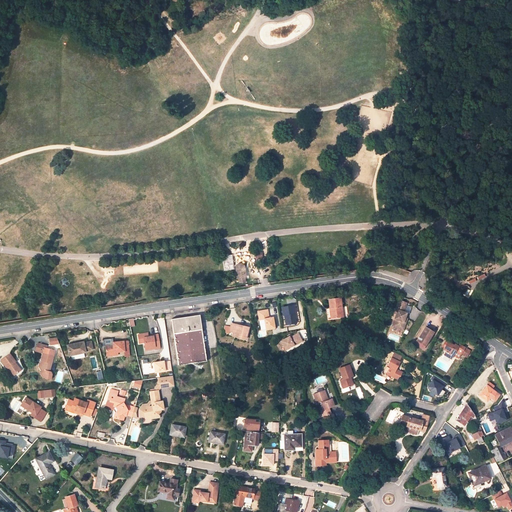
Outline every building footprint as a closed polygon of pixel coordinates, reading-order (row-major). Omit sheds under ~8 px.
[(232,255),(222,256),(224,271),(234,269),(232,255)] [(246,276),(245,268),(235,269),(236,278),(238,277),(238,282),(244,282),(244,277),(246,276)] [(340,298),(329,300),(330,308),(331,308),(333,318),(343,317),(340,298)] [(407,303),(399,300),(395,310),(397,311),(394,319),(395,320),(392,327),(403,331),(406,323),(404,322),(405,318),(407,313),(403,312),(407,303)] [(293,305),(282,307),(283,315),(285,315),(286,315),(288,325),(296,323),(293,305)] [(268,308),(257,311),(259,320),(264,319),(266,331),(276,328),(274,317),(269,317),(268,308)] [(178,365),(206,361),(199,315),(171,319),(178,365)] [(240,325),(232,323),(230,332),(234,332),(237,333),(236,337),(246,339),(249,327),(242,326),(242,327),(239,327),(240,325)] [(433,332),(425,327),(415,344),(423,349),(433,332)] [(302,341),(298,333),(290,338),(289,336),(281,341),(286,349),(294,345),(294,346),(302,341)] [(146,349),(154,348),(155,350),(161,349),(159,336),(144,338),(146,349)] [(49,339),(51,346),(59,344),(58,337),(49,339)] [(129,355),(128,340),(113,341),(113,344),(105,344),(106,353),(113,352),(113,351),(117,350),(123,350),(124,355),(129,355)] [(69,355),(86,352),(85,350),(92,349),(91,341),(84,343),(84,342),(67,345),(69,355)] [(451,344),(447,342),(444,348),(446,350),(444,354),(451,358),(453,355),(458,358),(461,354),(464,348),(459,344),(458,346),(455,344),(454,346),(451,344)] [(47,353),(43,352),(41,359),(42,361),(42,363),(38,365),(42,371),(40,372),(42,377),(50,378),(52,373),(50,371),(49,371),(53,355),(53,354),(54,349),(49,348),(47,353)] [(470,351),(464,348),(461,354),(466,357),(470,351)] [(1,360),(13,376),(21,370),(15,361),(16,361),(10,353),(1,360)] [(399,362),(391,359),(387,366),(390,367),(386,374),(398,380),(402,372),(396,369),(399,362)] [(172,369),(170,361),(164,362),(164,361),(154,362),(155,372),(172,369)] [(349,365),(339,369),(343,379),(341,380),(343,388),(353,385),(351,378),(350,379),(349,377),(352,376),(349,365)] [(173,375),(158,377),(160,387),(174,385),(173,375)] [(446,384),(433,376),(431,380),(432,381),(428,387),(428,391),(438,397),(442,396),(444,392),(440,390),(442,387),(443,388),(446,384)] [(158,377),(156,378),(157,386),(156,387),(150,388),(151,390),(159,389),(160,387),(158,377)] [(484,388),(479,395),(487,401),(490,397),(495,401),(499,395),(492,389),(487,386),(485,389),(484,388)] [(56,397),(56,389),(38,390),(38,398),(56,397)] [(160,414),(161,409),(163,409),(162,400),(160,400),(159,389),(151,390),(152,401),(152,403),(152,405),(149,405),(147,408),(144,408),(145,416),(152,415),(152,418),(160,417),(160,414)] [(329,408),(334,406),(331,399),(328,400),(325,390),(315,394),(317,398),(315,399),(317,405),(320,403),(323,410),(321,410),(324,417),(331,415),(329,408)] [(124,415),(126,414),(132,416),(135,406),(125,404),(124,402),(125,398),(117,395),(117,394),(115,394),(110,392),(106,404),(105,408),(109,409),(111,408),(113,408),(115,411),(118,415),(117,418),(122,420),(124,415)] [(32,412),(36,414),(34,417),(39,420),(45,411),(40,408),(41,407),(26,397),(22,404),(29,407),(27,409),(32,412)] [(77,413),(83,415),(83,413),(92,415),(96,402),(88,399),(87,402),(75,398),(74,401),(69,399),(65,408),(74,411),(75,410),(78,411),(77,413)] [(466,404),(459,415),(462,417),(459,422),(464,425),(470,417),(472,418),(474,415),(466,404)] [(495,420),(497,424),(507,419),(503,408),(488,413),(491,421),(495,420)] [(41,421),(47,412),(45,411),(39,420),(41,421)] [(409,417),(402,415),(399,424),(407,426),(406,431),(417,434),(419,430),(425,432),(427,423),(427,422),(429,416),(423,415),(421,421),(409,417)] [(186,427),(171,425),(170,434),(184,437),(186,427)] [(243,450),(251,451),(252,444),(257,445),(258,433),(254,432),(254,426),(246,425),(243,450)] [(511,440),(511,436),(510,432),(511,431),(511,430),(510,427),(495,435),(500,444),(501,446),(505,444),(511,440)] [(224,434),(210,431),(209,441),(223,444),(224,434)] [(479,432),(472,435),(475,440),(477,439),(479,443),(483,442),(481,437),(483,436),(481,432),(479,433),(479,432)] [(451,440),(449,434),(441,438),(448,454),(466,445),(460,433),(455,435),(456,437),(451,440)] [(302,447),(301,434),(284,434),(285,440),(280,441),(280,448),(285,448),(285,450),(295,450),(295,447),(302,447)] [(316,449),(316,459),(336,458),(335,452),(328,452),(327,440),(318,441),(319,446),(318,446),(316,448),(316,449)] [(24,452),(29,446),(24,441),(19,447),(24,452)] [(262,449),(263,466),(279,465),(278,449),(262,449)] [(496,449),(491,451),(497,463),(507,458),(504,454),(503,454),(499,456),(496,449)] [(48,452),(36,459),(46,478),(54,474),(48,463),(53,461),(48,452)] [(83,458),(77,453),(71,460),(77,465),(83,458)] [(471,480),(474,486),(481,483),(491,478),(485,465),(468,473),(471,480)] [(113,470),(100,467),(97,481),(95,487),(105,489),(107,478),(111,479),(113,470)] [(444,468),(430,470),(431,477),(436,477),(438,487),(439,486),(444,486),(446,485),(444,468)] [(471,480),(470,481),(472,487),(474,488),(482,485),(481,483),(474,486),(471,480)] [(176,484),(160,481),(158,490),(168,492),(167,498),(174,499),(174,496),(178,496),(180,488),(176,488),(176,484)] [(218,484),(209,482),(208,493),(204,493),(200,492),(200,491),(194,490),(192,500),(198,501),(215,504),(218,484)] [(255,489),(243,487),(242,488),(239,488),(239,486),(236,486),(234,495),(236,495),(234,505),(238,506),(242,506),(244,496),(253,497),(253,499),(260,500),(261,492),(255,491),(255,489)] [(502,495),(499,491),(491,495),(498,507),(502,504),(504,507),(506,506),(508,509),(511,507),(511,505),(506,493),(502,495)] [(74,494),(65,497),(69,508),(64,509),(64,511),(77,511),(75,506),(78,505),(75,499),(74,495),(74,494)] [(294,511),(295,511),(298,501),(297,501),(286,498),(284,510),(294,511)]
